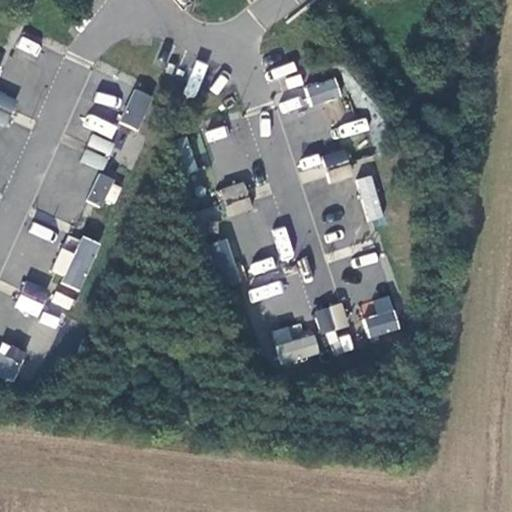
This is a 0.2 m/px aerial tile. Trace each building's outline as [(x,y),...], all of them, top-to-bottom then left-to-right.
[(313,104),(341,94),(335,77),(307,86),(313,104)] [(134,88),(119,122),(138,131),(154,97),(134,88)] [(0,94),(0,124),(5,127),(16,102),(0,94)] [(92,135),(80,161),(101,170),(113,145),(92,135)] [(343,150),(321,157),(329,184),(352,176),(343,150)] [(99,174),(87,199),(111,210),(123,185),(99,174)] [(357,180),(370,219),(382,215),(369,176),(357,180)] [(242,183),(219,191),(228,217),(251,210),(242,183)] [(74,253),(60,247),(49,276),(81,288),(99,242),(81,235),(74,253)] [(26,281),(14,307),(36,316),(47,291),(26,281)] [(50,302),(69,308),(73,297),(54,290),(50,302)] [(369,339),(400,328),(388,295),(358,306),(369,339)] [(340,304),(313,313),(321,335),(347,326),(340,304)] [(282,364),(319,353),(314,334),(276,345),(282,364)] [(2,342),(0,346),(0,377),(14,383),(26,351),(2,342)]
